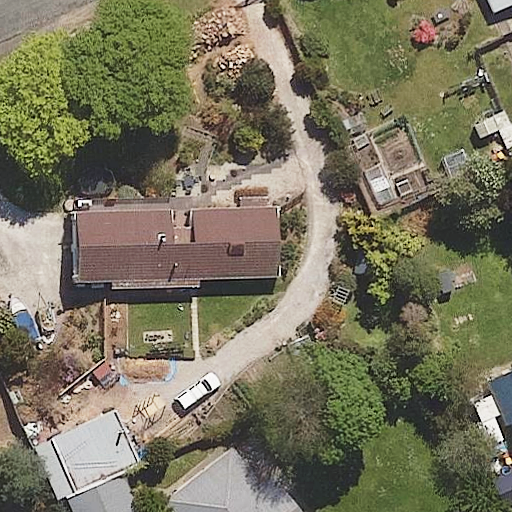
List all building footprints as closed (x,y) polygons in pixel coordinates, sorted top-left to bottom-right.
[(511,0),(489,0),(493,8),(510,0),(511,0)] [(378,130),(350,139),(375,213),(472,179),(463,152),(394,176),(378,130)] [(276,198),(75,204),(77,283),(197,280),(197,275),(278,273),(276,198)] [(511,365),(493,374),(511,417),(511,365)] [(136,459),(112,405),(49,432),(74,489),(65,492),(73,511),(138,511),(119,466),(136,459)] [(304,511),(245,434),(165,496),(176,511),(304,511)] [(503,503),(511,498),(511,464),(490,475),(503,503)]
